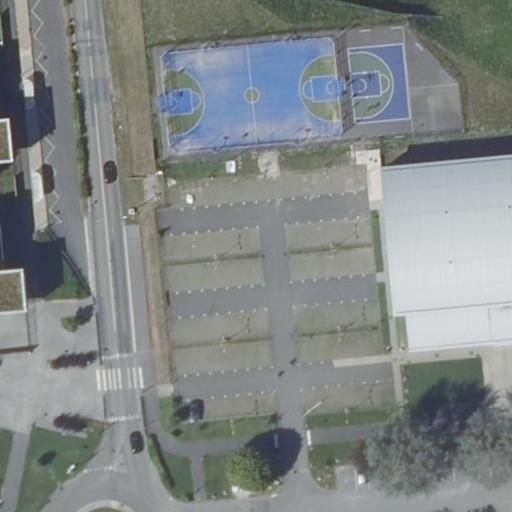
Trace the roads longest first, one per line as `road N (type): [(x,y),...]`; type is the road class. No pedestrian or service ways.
road 1 (tertiary): [(86,0),(127,452),(117,490)]
road 2 (residential): [(269,511),(511,491)]
